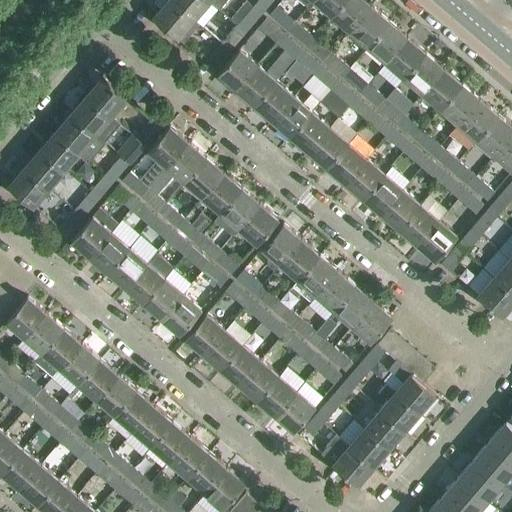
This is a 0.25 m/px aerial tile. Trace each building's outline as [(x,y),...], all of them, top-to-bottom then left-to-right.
[(178,36),(194,17),(173,0),(166,0),(154,15),(178,36)] [(210,0),(173,0),(194,17),(203,26),(219,7),(210,0)] [(257,0),(253,5),(261,13),(272,0),(257,0)] [(343,0),(317,0),(332,13),(343,0)] [(343,0),(332,13),(350,29),(371,4),(366,0),(343,0)] [(288,28),(296,20),(277,4),(270,12),(288,28)] [(389,20),(371,4),(350,29),(368,44),(389,20)] [(246,31),(261,13),(253,5),(237,23),(246,31)] [(266,17),(258,25),(277,41),(284,33),(266,17)] [(314,35),(296,20),(288,28),(306,44),(314,35)] [(407,35),(389,20),(368,44),(386,60),(407,35)] [(237,23),(222,41),(230,49),(246,31),(237,23)] [(302,48),(284,33),(277,41),(295,57),(302,48)] [(306,44),(324,59),(332,51),(314,35),(306,44)] [(386,60),(377,70),(396,86),(405,75),(426,51),(407,35),(386,60)] [(215,67),(230,49),(222,41),(215,49),(206,60),(215,67)] [(238,87),(258,63),(240,47),(219,71),(238,87)] [(295,57),(313,72),(320,64),(302,48),(295,57)] [(324,59),(342,75),(350,66),(332,51),(324,59)] [(423,91),(444,67),(426,51),(405,75),(423,91)] [(238,87),(256,103),(276,79),(258,63),(238,87)] [(338,79),(320,64),(313,72),(331,88),(338,79)] [(342,75),(360,90),(368,82),(350,66),(342,75)] [(441,106),(462,82),(444,67),(423,91),(441,106)] [(103,75),(87,93),(111,114),(127,96),(103,75)] [(294,94),(276,79),(256,103),(274,118),(294,94)] [(356,95),(338,79),(331,88),(349,103),(356,95)] [(386,97),(368,82),(360,90),(379,106),(386,97)] [(459,122),(480,98),(462,82),(441,106),(459,122)] [(87,93),(71,111),(106,140),(121,122),(111,114),(87,93)] [(274,118),(292,134),(312,109),(294,94),(274,118)] [(375,110),(356,95),(349,103),(367,119),(375,110)] [(379,106),(397,122),(404,113),(386,97),(379,106)] [(459,122),(477,137),(498,113),(480,98),(459,122)] [(330,125),(312,109),(292,134),(310,149),(330,125)] [(393,126),(375,110),(367,119),(386,135),(393,126)] [(71,111),(56,129),(80,150),(90,158),(106,140),(71,111)] [(397,122),(415,137),(422,128),(404,113),(397,122)] [(477,137),(495,153),(511,133),(511,124),(498,113),(477,137)] [(153,117),(137,136),(145,143),(161,125),(153,117)] [(123,178),(141,194),(188,139),(170,124),(149,148),(159,157),(141,179),(130,170),(123,178)] [(349,141),(330,125),(310,149),(328,165),(349,141)] [(411,142),(393,126),(386,135),(404,150),(411,142)] [(415,137),(433,152),(440,144),(422,128),(415,137)] [(80,150),(56,129),(40,147),(65,168),(80,150)] [(511,133),(495,153),(511,167),(511,133)] [(121,154),(130,161),(145,143),(137,136),(121,154)] [(206,155),(188,139),(141,194),(159,209),(167,201),(156,192),(175,171),(185,179),(206,155)] [(367,156),(349,141),(328,165),(346,181),(367,156)] [(429,157),(411,142),(404,150),(422,166),(429,157)] [(433,152),(451,168),(458,159),(440,144),(433,152)] [(40,147),(25,165),(49,186),(65,168),(40,147)] [(121,154),(106,172),(114,179),(130,161),(121,154)] [(185,179),(203,195),(224,170),(206,155),(185,179)] [(385,172),(367,156),(346,181),(364,196),(385,172)] [(447,172),(429,157),(422,166),(440,181),(447,172)] [(451,168),(469,183),(476,175),(458,159),(451,168)] [(49,186),(25,165),(9,183),(33,204),(49,186)] [(242,186),(224,170),(203,195),(221,210),(242,186)] [(114,179),(106,172),(90,190),(99,197),(114,179)] [(403,187),(385,172),(364,196),(382,212),(403,187)] [(440,181),(458,196),(465,188),(447,172),(440,181)] [(495,191),(476,175),(469,183),(487,199),(495,191)] [(112,191),(130,207),(137,199),(119,183),(112,191)] [(221,210),(215,218),(233,233),(239,226),(260,201),(242,186),(221,210)] [(421,203),(403,187),(382,212),(400,227),(421,203)] [(483,204),(465,188),(458,196),(476,212),(483,204)] [(511,196),(504,189),(488,207),(497,215),(511,196)] [(90,190),(75,208),(83,215),(99,197),(90,190)] [(130,207),(148,223),(155,214),(137,199),(130,207)] [(159,209),(177,225),(185,216),(167,201),(159,209)] [(279,217),(260,201),(239,226),(258,242),(279,217)] [(400,227),(418,242),(439,218),(421,203),(400,227)] [(473,225),(481,233),(497,215),(488,207),(473,225)] [(83,215),(75,208),(59,227),(67,234),(83,215)] [(190,210),(185,216),(191,222),(197,216),(190,210)] [(90,253),(111,229),(93,213),(72,238),(90,253)] [(191,222),(200,230),(208,221),(199,213),(197,216),(191,222)] [(155,214),(148,223),(166,238),(173,230),(155,214)] [(111,229),(90,253),(108,269),(140,232),(122,216),(118,221),(111,229)] [(191,222),(185,216),(177,225),(195,240),(203,232),(200,230),(191,222)] [(458,234),(439,218),(418,242),(437,258),(458,234)] [(281,261),(302,237),(283,221),(262,246),(271,253),(268,257),(268,263),(275,269),(281,261)] [(473,225),(457,243),(466,251),(481,233),(473,225)] [(166,238),(184,253),(191,245),(173,230),(166,238)] [(140,232),(108,269),(126,284),(155,251),(158,247),(140,232)] [(195,240),(213,256),(221,247),(203,232),(195,240)] [(511,232),(499,248),(509,257),(511,259),(511,232)] [(320,253),(302,237),(281,261),(299,277),(320,253)] [(457,243),(441,262),(450,269),(466,251),(457,243)] [(184,253),(202,269),(209,260),(191,245),(184,253)] [(239,263),(221,247),(213,256),(232,272),(239,263)] [(499,248),(483,266),(511,290),(511,259),(509,257),(499,248)] [(155,251),(126,284),(144,300),(165,276),(173,266),(155,251)] [(294,282),(293,284),(311,299),(338,268),(320,253),(299,277),(294,282)] [(209,260),(202,269),(221,285),(228,276),(209,260)] [(511,290),(483,266),(467,284),(502,314),(511,302),(511,290)] [(237,276),(255,292),(262,283),(244,267),(237,276)] [(311,299),(308,303),(326,318),(335,308),(356,283),(338,268),(311,299)] [(144,300),(162,315),(183,291),(165,276),(144,300)] [(225,289),(244,305),(251,296),(233,280),(225,289)] [(280,298),(262,283),(255,292),(273,307),(280,298)] [(374,299),(356,283),(335,308),(353,323),(374,299)] [(16,298),(7,290),(0,298),(0,310),(3,314),(16,298)] [(183,291),(162,315),(181,331),(202,307),(183,291)] [(46,310),(28,295),(7,319),(25,335),(46,310)] [(244,305),(262,320),(269,312),(251,296),(244,305)] [(280,298),(273,307),(291,322),(298,314),(280,298)] [(374,299),(353,323),(372,339),(392,315),(374,299)] [(64,326),(46,310),(25,335),(43,350),(64,326)] [(186,335),(204,351),(225,327),(206,311),(186,335)] [(269,312),(262,320),(280,335),(287,327),(269,312)] [(316,329),(298,314),(291,322),(309,338),(316,329)] [(43,350),(35,360),(53,375),(54,375),(61,366),(82,341),(64,326),(43,350)] [(204,351),(222,366),(243,342),(225,327),(204,351)] [(287,327),(280,335),(298,351),(305,342),(287,327)] [(377,342),(386,349),(387,350),(400,335),(390,327),(377,342)] [(316,329),(309,338),(327,353),(334,345),(316,329)] [(387,350),(396,357),(409,342),(400,335),(387,350)] [(61,366),(54,375),(71,390),(79,381),(100,357),(82,341),(61,366)] [(261,358),(243,342),(222,366),(240,382),(261,358)] [(305,342),(298,351),(316,366),(323,358),(305,342)] [(377,342),(362,360),(370,367),(386,349),(377,342)] [(418,350),(409,342),(396,357),(405,365),(418,350)] [(353,361),(334,345),(327,353),(346,369),(353,361)] [(405,365),(411,371),(414,373),(427,357),(418,350),(405,365)] [(25,372),(7,357),(0,364),(0,365),(17,381),(25,372)] [(79,381),(97,397),(118,372),(100,357),(79,381)] [(396,389),(420,410),(436,392),(423,381),(414,373),(411,371),(405,365),(396,357),(387,368),(403,381),(396,389)] [(427,357),(414,373),(423,381),(436,366),(427,357)] [(240,382),(258,397),(279,373),(261,358),(240,382)] [(323,358),(316,366),(334,382),(342,374),(323,358)] [(355,385),(370,367),(362,360),(346,378),(355,385)] [(279,373),(258,397),(276,413),(304,380),(286,365),(279,373)] [(17,381),(35,396),(43,388),(25,372),(17,381)] [(137,388),(118,372),(97,397),(116,412),(137,388)] [(13,385),(0,373),(0,388),(6,394),(13,385)] [(346,378),(331,396),(339,404),(355,385),(346,378)] [(304,380),(276,413),(295,429),(323,396),(304,380)] [(405,428),(420,410),(396,389),(388,383),(380,392),(388,398),(380,407),(405,428)] [(13,385),(6,394),(24,409),(31,401),(13,385)] [(61,403),(43,388),(35,396),(53,411),(61,403)] [(137,388),(116,412),(134,428),(155,404),(137,388)] [(331,396),(315,414),(324,421),(339,404),(331,396)] [(49,416),(31,401),(24,409),(42,425),(49,416)] [(53,411),(71,427),(79,418),(61,403),(53,411)] [(128,436),(125,439),(142,454),(151,443),(152,443),(173,419),(155,404),(134,428),(128,436)] [(380,407),(365,425),(389,446),(405,428),(380,407)] [(308,440),(324,421),(315,414),(299,433),(308,440)] [(49,416),(42,425),(60,440),(67,432),(49,416)] [(354,416),(338,434),(374,464),(389,446),(365,425),(354,416)] [(97,434),(79,418),(71,427),(90,443),(97,434)] [(152,444),(146,451),(163,466),(169,458),(170,459),(191,435),(173,419),(152,443),(152,444)] [(491,438),(511,456),(511,424),(507,419),(491,438)] [(23,446),(5,431),(0,437),(0,468),(3,471),(23,446)] [(86,447),(67,432),(60,440),(78,456),(86,447)] [(324,448),(321,451),(358,483),(374,464),(338,434),(336,432),(322,447),(324,448)] [(97,434),(90,443),(108,458),(115,450),(97,434)] [(209,450),(191,435),(170,459),(188,474),(209,450)] [(475,456),(503,480),(511,469),(511,456),(491,438),(475,456)] [(21,486),(41,462),(23,446),(3,471),(21,486)] [(86,447),(78,456),(97,472),(104,463),(86,447)] [(133,465),(115,450),(108,458),(126,474),(133,465)] [(209,450),(188,474),(206,490),(227,466),(209,450)] [(459,474),(487,498),(503,480),(475,456),(459,474)] [(60,478),(41,462),(21,486),(39,502),(60,478)] [(122,479),(104,463),(97,472),(115,487),(122,479)] [(133,465),(126,474),(144,489),(151,481),(133,465)] [(206,490),(197,500),(210,511),(219,511),(241,486),(246,481),(227,466),(206,490)] [(444,493),(466,511),(475,511),(487,498),(459,474),(444,493)] [(50,511),(62,511),(78,493),(60,478),(39,502),(50,511)] [(122,479),(115,487),(133,503),(140,494),(122,479)] [(169,496),(151,481),(144,489),(162,505),(169,496)] [(271,511),(246,490),(230,508),(234,511),(247,511),(250,509),(253,511),(271,511)] [(93,511),(96,509),(78,493),(62,511),(93,511)] [(428,511),(429,511),(466,511),(444,493),(428,511)] [(140,494),(133,503),(143,511),(155,511),(158,509),(140,494)] [(169,496),(162,505),(170,511),(187,511),(169,496)]
